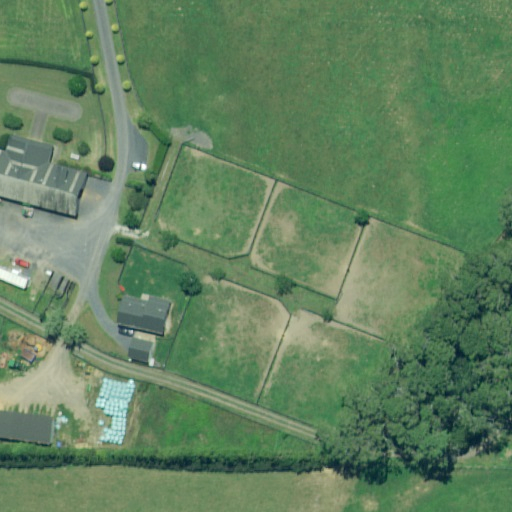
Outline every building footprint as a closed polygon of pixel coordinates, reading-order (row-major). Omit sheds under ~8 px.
[(54,148),(12,136),(8,151),(0,148),(0,194),(76,216),(88,174),(50,162),(54,148)] [(79,284),(54,269),(44,285),(69,301),(79,284)] [(169,305),(124,296),(118,324),(163,334),(169,305)] [(154,343),(134,338),(129,357),(149,362),(154,343)] [(54,418),(0,410),(0,436),(51,444),(54,418)] [(86,434),(76,433),(76,452),(86,452),(86,434)]
